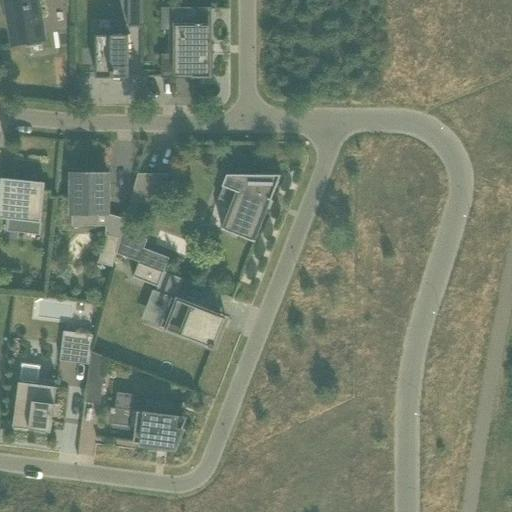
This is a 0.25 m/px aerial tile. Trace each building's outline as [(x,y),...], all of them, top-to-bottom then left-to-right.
[(38,0),(6,0),(14,45),(45,40),(38,0)] [(128,0),(128,18),(143,18),(143,0),(128,0)] [(194,75),(194,76),(210,77),(210,46),(209,46),(209,23),(176,23),(176,75),(194,75)] [(95,74),(128,74),(129,31),(95,31),(95,74)] [(108,214),(108,174),(72,173),(72,214),(108,214)] [(129,208),(146,215),(153,217),(169,176),(169,174),(138,174),(129,208)] [(222,229),(255,242),(256,241),(254,240),(269,200),(272,201),(282,175),(227,174),(223,186),(239,192),(224,229),(222,228),(222,229)] [(0,218),(41,223),(45,183),(2,178),(0,192),(0,218)] [(116,254),(138,262),(143,249),(147,240),(122,231),(120,239),(116,254)] [(105,235),(98,264),(112,268),(120,239),(105,235)] [(164,272),(139,262),(133,278),(159,287),(164,272)] [(226,318),(225,318),(172,297),(160,327),(214,348),(226,318)] [(60,361),(90,365),(91,352),(93,335),(64,331),(60,361)] [(85,402),(101,404),(107,358),(91,352),(90,365),(85,402)] [(16,378),(10,426),(49,431),(55,383),(16,378)] [(175,448),(187,417),(138,411),(134,443),(175,448)]
